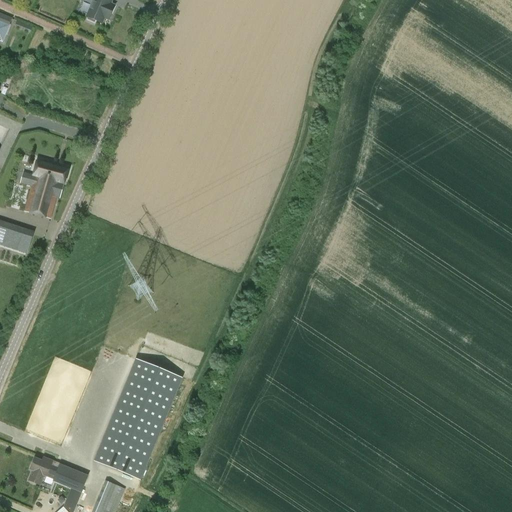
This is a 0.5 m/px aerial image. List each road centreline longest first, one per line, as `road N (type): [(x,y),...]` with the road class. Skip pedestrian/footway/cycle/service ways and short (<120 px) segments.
road 1 (tertiary): [(0,381),(167,0)]
road 2 (unknown): [(0,425),(76,464),(110,386)]
